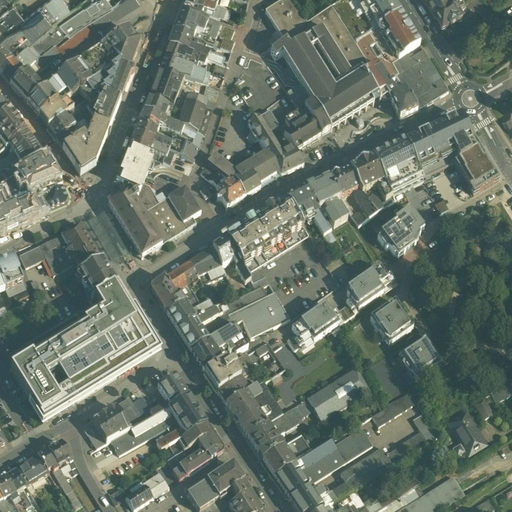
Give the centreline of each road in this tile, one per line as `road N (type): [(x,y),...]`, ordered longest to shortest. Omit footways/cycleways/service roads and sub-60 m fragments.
road 1 (residential): [(470,98),(295,181),(216,230)]
road 2 (residential): [(440,359),(395,291),(419,260),(428,229),(511,180)]
road 3 (residential): [(216,230),(192,183),(253,0)]
road 4 (residential): [(276,511),(174,360)]
road 5 (tertiary): [(164,18),(99,187)]
road 6 (residential): [(174,360),(59,429)]
